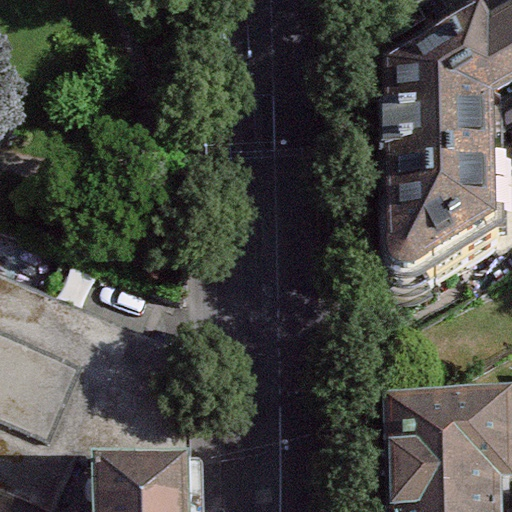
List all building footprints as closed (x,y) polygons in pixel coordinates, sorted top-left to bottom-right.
[(435,308),(500,273),(499,124),(503,50),(492,31),(382,91),(385,289),(387,297),(392,304),(399,310),(410,315),(424,314),(435,308)] [(511,44),(503,50),(499,124),(511,117),(511,44)] [(511,117),(499,124),(500,273),(511,266),(511,117)] [(96,511),(97,497),(189,497),(189,365),(0,285),(0,511),(96,511)] [(511,511),(511,424),(388,427),(390,511),(511,511)] [(189,511),(189,497),(97,497),(96,511),(189,511)]
